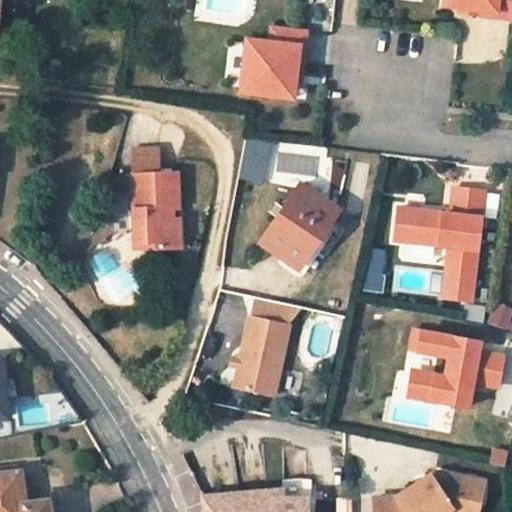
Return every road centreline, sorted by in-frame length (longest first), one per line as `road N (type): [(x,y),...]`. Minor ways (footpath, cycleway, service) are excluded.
road 1 (secondary): [(0,291),(109,421),(154,511)]
road 2 (residential): [(398,84),(416,134),(511,147)]
